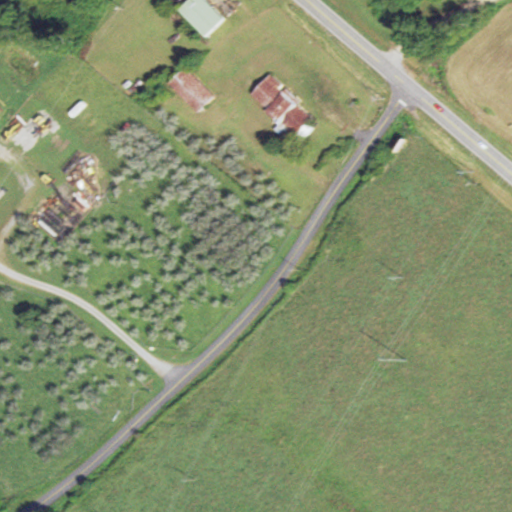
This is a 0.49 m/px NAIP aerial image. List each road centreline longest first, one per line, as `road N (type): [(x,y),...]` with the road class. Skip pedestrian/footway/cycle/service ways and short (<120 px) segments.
road 1 (residential): [(43,511),(242,333),(299,270),(406,87)]
road 2 (trunk): [(511,175),(307,0)]
road 3 (residential): [(489,0),(404,48),(386,68)]
